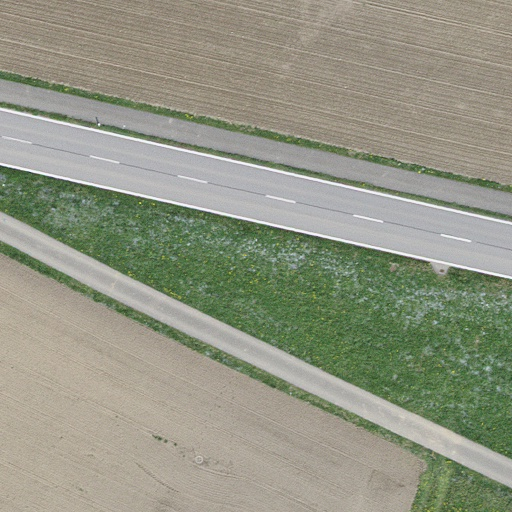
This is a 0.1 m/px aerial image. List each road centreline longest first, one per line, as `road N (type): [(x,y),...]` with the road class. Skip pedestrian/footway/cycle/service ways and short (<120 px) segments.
road 1 (track): [(511,483),(0,231)]
road 2 (tertiary): [(511,248),(0,132)]
